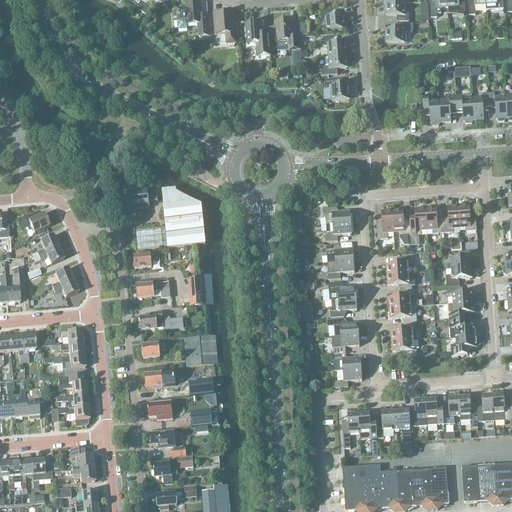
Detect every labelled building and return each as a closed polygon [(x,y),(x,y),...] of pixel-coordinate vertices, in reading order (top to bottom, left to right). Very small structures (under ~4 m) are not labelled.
[(447,8),(446,0),(435,0),(435,2),(429,3),(431,19),(437,18),(437,14),(441,14),(440,9),(447,8)] [(446,0),(447,8),(448,14),(464,16),(463,12),(465,12),(464,0),(458,1),(458,0),(446,0)] [(468,0),(469,16),(475,16),(475,12),(486,11),(485,0),(468,0)] [(485,0),(486,11),(503,10),(502,0),(485,0)] [(187,26),(187,25),(198,25),(199,37),(208,37),(207,17),(201,17),(200,3),(186,4),(186,9),(177,10),(178,21),(178,30),(187,29),(187,26)] [(405,3),(388,3),(388,8),(386,9),(386,15),(388,15),(388,16),(397,16),(397,22),(409,23),(409,15),(408,14),(405,14),(405,3)] [(333,17),(333,11),(321,12),(321,20),(322,21),(326,21),(326,31),(344,30),(343,25),(345,24),(344,17),(343,17),(333,17)] [(236,44),(234,14),(225,15),(222,16),(222,13),(214,14),(215,36),(226,35),(226,45),(228,45),(228,46),(229,47),(234,47),(235,46),(234,44),(236,44)] [(291,21),(276,22),(277,42),(278,51),(288,51),(300,50),(299,38),(292,39),(291,21)] [(261,23),(246,25),(247,44),(256,44),(257,57),(270,56),(269,35),(262,36),(261,23)] [(387,44),(404,44),(404,33),(412,33),(413,32),(413,25),(397,24),(397,30),(387,30),(387,31),(386,31),(386,37),(387,39),(387,44)] [(328,47),(328,57),(345,56),(345,52),(347,50),(346,44),(344,44),(344,43),(335,43),(335,38),(323,38),(323,46),(324,47),(328,47)] [(345,56),(328,57),(329,67),(322,68),(321,69),(321,77),(337,76),(337,70),(346,69),(346,68),(348,68),(347,62),(346,60),(345,56)] [(349,101),(348,96),(350,94),(349,86),(348,86),(347,85),(342,86),(342,80),(325,81),(325,90),(331,90),(331,102),(349,101)] [(506,120),(505,99),(494,100),(494,94),(488,95),(489,107),(495,107),(496,120),(497,120),(498,123),(505,123),(505,120),(506,120)] [(478,101),(472,101),(474,122),(475,122),(476,125),(482,124),(483,121),(484,121),(483,108),(489,107),(488,95),(478,95),(478,101)] [(441,124),(439,103),(433,104),(433,96),(422,97),(423,112),(429,112),(430,125),(431,125),(433,128),(439,127),(439,124),(441,124)] [(472,96),(455,97),(456,113),(462,112),(463,123),(464,123),(465,125),(472,125),(472,122),(474,122),(472,101),(472,96)] [(445,103),(439,103),(441,124),(451,123),(450,113),(456,113),(455,97),(445,98),(445,103)] [(127,195),(129,208),(137,207),(137,210),(149,209),(148,203),(158,202),(157,192),(147,193),(127,195)] [(164,207),(168,249),(205,245),(201,207),(195,203),(164,207)] [(461,208),(458,209),(460,229),(466,228),(466,233),(477,232),(476,218),(470,218),(469,208),(468,208),(468,206),(462,207),(461,208)] [(444,234),(449,234),(452,234),(454,232),(453,229),(460,229),(458,209),(456,209),(454,207),(448,208),(448,209),(447,209),(448,220),(442,220),(444,234)] [(324,220),(325,220),(326,226),(351,224),(350,213),(336,214),(335,208),(323,209),(324,220)] [(414,212),(415,216),(415,220),(409,220),(409,222),(410,236),(421,236),(421,231),(427,231),(425,211),(423,211),(421,209),(415,210),(415,212),(414,212)] [(428,211),(425,211),(427,231),(433,231),(433,235),(444,234),(442,220),(437,220),(436,210),(435,210),(435,209),(429,209),(428,211)] [(411,247),(410,236),(409,222),(404,223),(403,213),(402,213),(402,211),(396,211),(395,213),(392,213),(394,233),(399,233),(400,240),(404,247),(411,247)] [(394,233),(392,213),(390,213),(388,212),(382,212),(382,214),(381,214),(382,224),(376,225),(377,241),(388,240),(388,234),(394,233)] [(21,230),(30,226),(34,235),(49,228),(43,216),(29,222),(26,217),(17,222),(21,230)] [(0,240),(10,240),(9,225),(1,226),(0,218),(0,240)] [(352,235),(351,224),(326,226),(326,233),(325,233),(325,243),(338,243),(337,236),(352,235)] [(136,233),(138,252),(167,249),(165,230),(136,233)] [(44,251),(37,254),(32,256),(33,260),(38,258),(58,249),(53,237),(40,243),(44,251)] [(338,246),(326,247),(326,257),(327,264),(354,262),(353,251),(339,252),(338,246)] [(58,249),(38,258),(40,262),(47,258),(51,267),(64,261),(58,249)] [(414,261),(422,261),(422,253),(414,253),(414,261)] [(150,255),(133,256),(134,263),(132,264),(132,267),(134,268),(135,270),(152,268),(151,262),(160,262),(159,255),(150,255)] [(413,267),(412,258),(398,259),(398,265),(388,265),(388,266),(386,266),(387,272),(388,274),(389,276),(409,275),(408,269),(411,269),(413,267)] [(450,260),(451,270),(471,269),(471,258),(450,260)] [(354,262),(327,264),(327,275),(328,281),(341,280),(340,274),(354,273),(354,262)] [(511,276),(511,265),(505,266),(502,267),(503,275),(506,276),(506,277),(511,276)] [(451,276),(446,277),(446,281),(447,288),(459,287),(459,280),(472,279),(471,269),(451,270),(451,276)] [(20,304),(19,293),(25,293),(23,270),(11,271),(13,290),(6,291),(7,305),(20,304)] [(27,275),(29,281),(41,276),(38,270),(27,275)] [(51,287),(53,291),(73,282),(68,270),(55,276),(58,284),(51,287)] [(409,280),(409,275),(389,276),(389,278),(387,280),(388,286),(389,286),(389,287),(399,286),(400,292),(412,291),(412,287),(414,287),(414,280),(409,280)] [(201,279),(188,280),(188,281),(190,307),(203,306),(201,279)] [(73,282),(53,291),(55,295),(62,292),(65,300),(78,294),(73,282)] [(154,293),(161,292),(161,300),(170,299),(169,284),(136,286),(137,300),(154,299),(154,293)] [(341,284),(328,285),(329,291),(329,302),(331,302),(338,302),(356,300),(356,289),(341,290),(341,284)] [(453,299),(453,305),(474,304),(473,293),(460,294),(459,287),(447,288),(447,299),(453,299)] [(412,291),(400,292),(400,298),(390,298),(390,299),(388,299),(389,305),(391,307),(391,309),(416,307),(417,307),(417,302),(416,301),(415,301),(414,291),(412,291)] [(357,311),(356,300),(338,302),(331,302),(332,309),(330,309),(331,319),(343,318),(343,312),(357,311)] [(317,303),(319,311),(326,310),(324,302),(317,303)] [(464,315),(470,314),(475,314),(474,304),(453,305),(454,311),(448,312),(449,323),(465,322),(464,315)] [(417,324),(416,307),(391,309),(391,311),(389,313),(390,319),(392,319),(392,320),(402,319),(402,325),(414,324),(417,324)] [(170,318),(163,319),(162,313),(150,315),(151,317),(139,318),(140,332),(157,330),(163,330),(164,332),(171,331),(170,318)] [(343,320),(331,321),(331,327),(334,327),(335,338),(340,338),(356,336),(359,336),(358,325),(344,326),(343,320)] [(465,322),(449,323),(450,340),(456,340),(476,338),(476,337),(479,336),(479,330),(476,329),(476,328),(465,329),(465,322)] [(393,340),(393,342),(413,341),(412,330),(415,330),(414,324),(402,325),(403,331),(392,331),(392,332),(391,332),(391,338),(393,340)] [(67,339),(68,346),(82,345),(81,333),(67,334),(61,335),(62,340),(67,339)] [(48,336),(42,336),(43,348),(54,347),(54,341),(48,342),(48,336)] [(335,338),(332,338),(333,349),(333,355),(346,354),(345,348),(360,347),(359,336),(356,336),(340,338),(335,338)] [(34,337),(21,338),(23,352),(24,365),(29,364),(27,352),(36,351),(34,337)] [(184,338),(187,368),(202,367),(199,337),(184,338)] [(24,365),(23,352),(21,338),(9,339),(10,353),(18,352),(19,365),(24,365)] [(467,350),(469,350),(477,349),(477,348),(480,347),(480,340),(476,340),(476,338),(456,340),(456,350),(451,350),(451,358),(467,357),(467,350)] [(9,339),(0,340),(0,354),(10,353),(9,339)] [(413,341),(393,342),(393,344),(392,346),(392,352),(394,352),(394,353),(404,352),(404,358),(417,357),(416,351),(414,352),(413,341)] [(160,358),(159,352),(166,351),(165,344),(142,346),(143,360),(160,358)] [(83,357),(82,345),(68,346),(60,347),(59,347),(51,347),(51,352),(60,351),(60,353),(69,352),(69,358),(83,357)] [(363,368),(362,359),(346,361),(346,354),(333,355),(329,356),(330,365),(331,366),(334,366),(334,372),(343,372),(361,371),(361,368),(363,368)] [(69,358),(52,359),(52,366),(61,365),(61,372),(64,371),(65,378),(78,377),(77,370),(85,369),(84,369),(86,367),(86,363),(84,362),(83,357),(69,358)] [(361,371),(343,372),(343,383),(335,383),(336,390),(348,389),(348,383),(362,382),(361,371)] [(163,388),(163,384),(169,383),(168,375),(162,376),(162,374),(145,376),(146,389),(163,388)] [(65,378),(58,379),(59,391),(72,390),(73,398),(87,397),(86,384),(84,384),(83,377),(78,377),(65,378)] [(188,383),(189,397),(214,395),(213,381),(188,383)] [(32,404),(26,404),(27,418),(30,421),(40,420),(38,404),(46,403),(46,400),(45,400),(44,390),(31,391),(32,404)] [(26,404),(25,404),(24,392),(19,392),(20,396),(13,397),(15,420),(27,418),(26,404)] [(6,393),(7,406),(2,406),(3,421),(15,420),(13,397),(12,393),(6,393)] [(493,397),(494,415),(494,422),(511,421),(510,408),(505,409),(504,396),(501,396),(501,394),(494,394),(494,397),(493,397)] [(73,398),(55,399),(56,404),(67,403),(68,410),(74,410),(88,409),(88,408),(90,407),(90,402),(87,402),(87,397),(73,398)] [(482,410),(477,411),(477,424),(484,423),(494,422),(494,415),(493,397),(481,398),(482,410)] [(437,412),(437,408),(436,401),(434,401),(434,398),(426,399),(427,401),(425,401),(427,427),(444,426),(443,413),(443,411),(437,412)] [(471,422),(472,435),(478,434),(477,424),(477,411),(471,411),(470,398),(459,399),(460,417),(460,422),(471,422)] [(424,399),(416,400),(416,402),(414,402),(415,415),(409,415),(410,425),(410,428),(427,427),(425,401),(424,402),(424,399)] [(460,417),(459,399),(448,400),(449,413),(443,413),(444,426),(455,425),(454,418),(460,417)] [(171,404),(147,406),(149,419),(157,419),(157,422),(173,421),(171,404)] [(69,416),(74,416),(75,428),(86,427),(87,425),(87,421),(89,421),(88,409),(74,410),(68,410),(51,412),(52,423),(58,422),(58,416),(68,415),(69,416)] [(394,413),(392,413),(393,431),(402,431),(402,444),(405,443),(411,443),(410,428),(410,425),(409,415),(409,412),(403,413),(401,413),(401,410),(393,411),(394,413)] [(211,413),(191,415),(192,428),(212,426),(211,413)] [(349,435),(360,434),(358,413),(349,414),(350,416),(347,416),(348,429),(342,430),(343,442),(350,442),(349,435)] [(376,427),(376,424),(370,425),(370,415),(367,415),(367,413),(358,413),(360,434),(360,441),(370,441),(377,440),(376,427)] [(383,432),(393,431),(392,413),(381,414),(382,427),(376,427),(377,440),(384,440),(383,432)] [(150,438),(149,438),(150,442),(151,442),(151,447),(158,446),(158,450),(176,449),(174,434),(150,436),(150,438)] [(171,451),(172,459),(176,459),(186,458),(185,449),(171,451)] [(71,465),(72,472),(94,470),(93,466),(95,466),(96,464),(96,459),(94,457),(92,458),(92,457),(86,458),(86,450),(70,451),(71,460),(78,459),(79,465),(71,465)] [(186,458),(176,459),(177,465),(177,470),(193,469),(192,458),(186,458)] [(33,490),(38,489),(37,482),(51,481),(51,473),(44,473),(43,462),(31,463),(32,477),(33,488),(33,490)] [(31,463),(19,464),(21,485),(21,491),(26,491),(25,478),(32,477),(31,463)] [(19,464),(7,465),(8,479),(9,492),(14,491),(13,485),(20,485),(21,485),(19,464)] [(171,475),(178,475),(177,470),(177,465),(170,466),(170,464),(153,465),(154,479),(163,478),(164,487),(172,486),(171,475)] [(7,465),(0,465),(0,496),(2,496),(2,488),(1,480),(8,479),(7,465)] [(511,477),(511,465),(495,467),(498,507),(503,507),(508,501),(511,500),(511,477)] [(363,468),(364,485),(365,511),(374,511),(376,510),(382,510),(380,475),(380,467),(363,468)] [(478,468),(481,503),(487,503),(493,508),(498,507),(495,467),(478,468)] [(363,468),(342,470),(343,482),(342,483),(342,486),(364,485),(363,468)] [(464,505),(481,503),(478,468),(462,469),(464,505)] [(94,470),(72,472),(72,476),(80,475),(81,484),(95,483),(94,470)] [(446,470),(429,471),(432,511),(437,511),(442,506),(448,505),(446,470)] [(429,471),(413,472),(415,508),(421,507),(426,511),(428,511),(432,511),(429,471)] [(413,472),(396,473),(399,511),(405,511),(409,508),(415,508),(413,472)] [(399,511),(396,473),(380,475),(382,510),(388,510),(391,511),(399,511)] [(365,511),(364,485),(342,486),(342,490),(344,491),(345,511),(365,511)] [(196,499),(196,488),(184,489),(185,500),(196,499)] [(55,492),(56,500),(71,499),(70,491),(55,492)] [(215,511),(214,491),(202,492),(203,511),(215,511)] [(75,504),(75,508),(97,506),(96,501),(98,501),(99,500),(99,495),(98,493),(96,494),(96,493),(82,494),(82,503),(75,504)] [(170,511),(169,507),(177,506),(177,502),(182,502),(182,494),(176,495),(176,494),(156,496),(157,508),(158,508),(159,510),(161,511),(170,511)]
